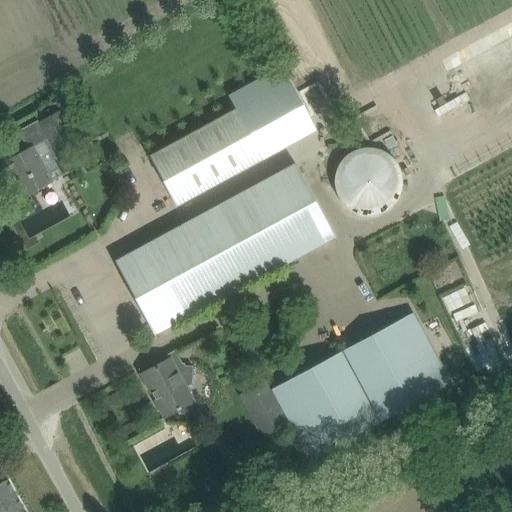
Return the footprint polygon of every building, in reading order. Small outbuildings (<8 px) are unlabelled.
[(147,155),(175,207),(263,159),(235,107),(147,155)] [(39,123),(47,138),(52,149),(73,138),(59,112),(39,123)] [(367,218),(408,182),(369,138),(328,174),(367,218)] [(0,156),(0,183),(12,177),(23,198),(52,182),(33,146),(14,156),(11,150),(0,156)] [(115,262),(154,335),(335,238),(295,164),(115,262)] [(309,460),(450,384),(412,313),(272,389),(282,410),(309,460)] [(191,403),(193,402),(185,387),(192,384),(193,366),(185,366),(184,363),(175,368),(170,358),(156,366),(153,361),(138,369),(164,417),(177,411),(178,414),(191,414),(191,403)] [(282,410),(272,389),(266,380),(246,391),(261,420),(282,410)] [(0,511),(24,511),(7,480),(0,483),(0,511)]
